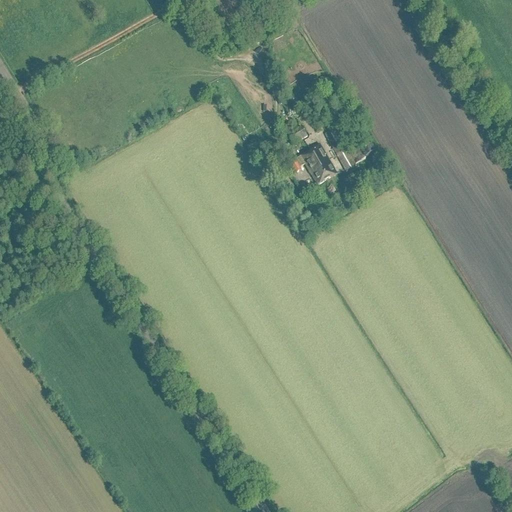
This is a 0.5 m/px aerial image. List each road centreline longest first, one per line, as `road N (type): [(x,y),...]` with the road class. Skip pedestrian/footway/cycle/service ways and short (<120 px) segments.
road 1 (unclassified): [(263,511),(72,223),(35,126),(0,67)]
road 2 (track): [(511,145),(418,0)]
